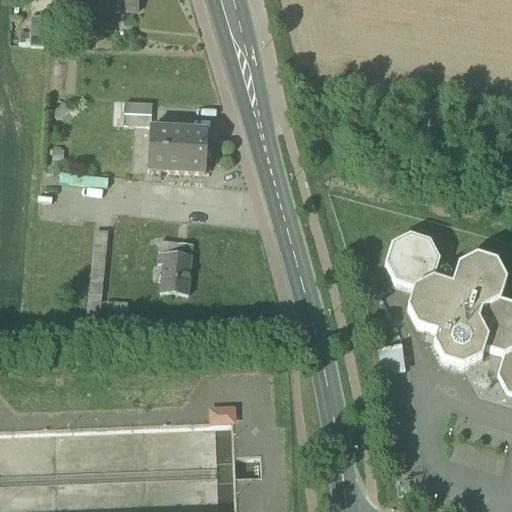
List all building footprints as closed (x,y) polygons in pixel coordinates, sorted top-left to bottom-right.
[(85,15),(136,16),(136,0),(85,0),(85,6),(85,15)] [(85,15),(85,6),(60,6),(60,15),(85,15)] [(29,52),(48,53),(48,23),(30,22),(29,52)] [(64,107),(50,117),(56,126),(70,116),(64,107)] [(123,107),(123,119),(151,121),(151,109),(123,107)] [(150,133),(151,121),(123,119),(122,131),(150,133)] [(151,184),(160,184),(160,178),(204,180),(206,136),(150,133),(147,177),(152,177),(151,184)] [(63,167),(63,153),(52,152),(51,167),(63,167)] [(95,236),(87,318),(99,319),(107,236),(95,236)] [(506,399),(511,400),(511,310),(499,307),(506,287),(496,269),(476,262),(457,272),(451,291),(433,285),(439,266),(429,247),(409,241),(390,251),(384,271),(394,290),(413,296),(407,315),(416,334),(436,340),(433,349),(442,368),(462,374),(481,365),(484,355),(503,361),(496,380),(506,399)] [(192,250),(159,247),(158,259),(191,262),(192,250)] [(191,262),(158,259),(157,269),(162,270),(159,298),(187,301),(191,262)] [(377,352),(380,380),(404,378),(401,350),(377,352)] [(211,427),(232,426),(232,415),(210,415),(211,427)]
